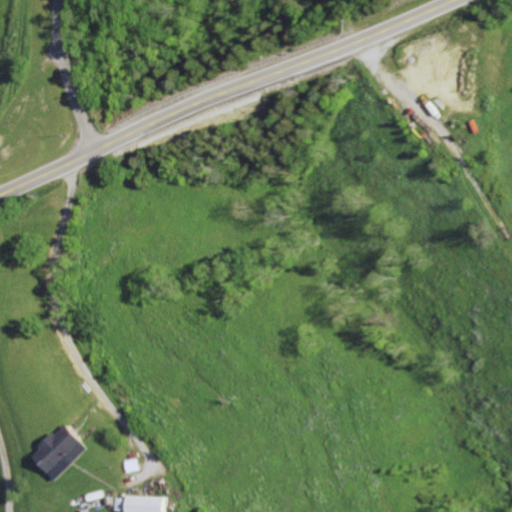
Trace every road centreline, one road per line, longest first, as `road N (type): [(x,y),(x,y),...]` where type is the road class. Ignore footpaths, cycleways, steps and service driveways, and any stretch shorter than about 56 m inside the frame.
road 1 (secondary): [(459,0),(0,196)]
road 2 (residential): [(99,155),(71,71),(64,0)]
